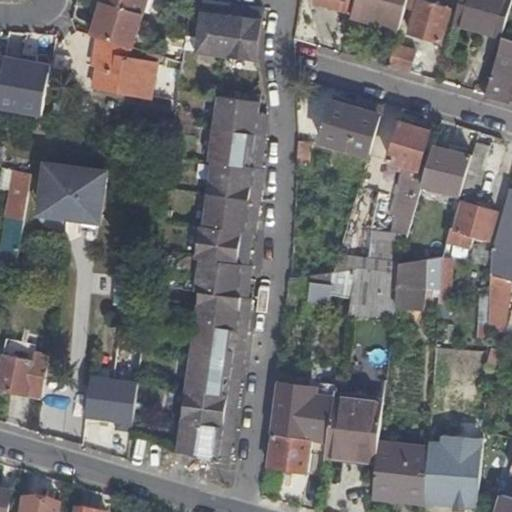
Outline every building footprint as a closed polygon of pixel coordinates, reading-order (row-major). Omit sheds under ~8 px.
[(146,0),(95,0),(95,1),(100,3),(96,15),(90,35),(133,47),(146,0)] [(317,0),(317,2),(354,14),(358,0),(317,0)] [(358,0),(354,14),(353,18),(399,32),(406,9),(408,0),(358,0)] [(423,0),(408,0),(406,9),(417,12),(410,34),(442,43),(453,9),(423,0)] [(511,0),(461,0),(454,25),(502,39),(502,38),(511,3),(511,0)] [(100,3),(95,1),(91,14),(96,15),(100,3)] [(224,55),(230,6),(219,5),(218,11),(202,9),(196,52),(224,55)] [(243,8),(230,6),(224,55),(257,60),(264,7),(249,6),(248,13),(242,12),(243,8)] [(502,39),(486,97),(508,103),(511,89),(511,40),(502,38),(502,39)] [(396,44),(390,68),(409,73),(416,51),(396,44)] [(151,97),(157,64),(124,58),(125,51),(99,47),(93,87),(151,97)] [(0,108),(41,116),(50,66),(3,57),(0,75),(0,108)] [(214,128),(260,133),(261,120),(257,119),(261,94),(250,93),(249,99),(218,95),(214,128)] [(320,141),(369,155),(381,116),(331,102),(320,141)] [(438,134),(401,123),(390,161),(405,166),(404,193),(397,214),(413,220),(423,188),(434,148),(438,134)] [(262,134),(260,133),(214,128),(210,159),(212,159),(261,166),(262,152),(255,152),(256,145),(262,141),(262,134)] [(492,145),(477,140),(473,157),(463,191),(477,195),(492,145)] [(299,143),(298,164),(308,164),(309,143),(299,143)] [(434,148),(423,188),(461,196),(463,191),(473,157),(434,148)] [(260,175),(261,166),(212,159),(208,193),(259,200),(260,185),(254,185),(254,178),(260,175)] [(107,173),(48,164),(41,208),(100,217),(107,173)] [(0,272),(14,276),(21,236),(32,175),(11,170),(0,235),(0,272)] [(256,214),(259,200),(208,193),(203,225),(247,231),(250,232),(252,220),(248,220),(248,213),(256,214)] [(460,201),(452,228),(449,243),(472,249),(477,236),(492,240),(500,212),(460,201)] [(245,244),(247,231),(203,225),(200,225),(196,258),(199,258),(246,264),(248,250),(241,249),(241,243),(245,244)] [(442,225),(433,259),(444,258),(449,243),(452,228),(442,225)] [(374,230),(371,257),(402,260),(404,234),(374,230)] [(341,255),(336,272),(337,272),(356,269),(360,256),(341,254),(341,255)] [(321,259),(323,273),(336,272),(341,255),(321,259)] [(360,256),(356,269),(399,278),(401,263),(402,260),(371,257),(360,256)] [(250,265),(246,264),(199,258),(195,291),(198,291),(242,297),(244,285),(239,285),(240,279),(248,280),(250,265)] [(454,260),(444,258),(440,305),(450,305),(454,260)] [(401,263),(399,278),(396,308),(425,310),(430,260),(401,263)] [(511,262),(500,260),(496,275),(511,278),(511,262)] [(333,300),(351,300),(356,269),(337,272),(335,282),(333,300)] [(356,269),(348,318),(394,321),(396,308),(399,278),(356,269)] [(313,275),(292,278),(288,302),(310,303),(310,299),(312,278),(313,275)] [(511,298),(511,281),(491,275),(488,328),(506,334),(511,298)] [(310,299),(332,303),(333,300),(335,282),(312,278),(310,299)] [(249,298),(242,297),(198,291),(194,324),(195,324),(242,331),(244,319),(239,318),(241,312),(248,313),(249,298)] [(247,331),(242,331),(195,324),(191,356),(219,360),(239,362),(241,351),(237,350),(237,345),(245,346),(247,331)] [(115,429),(131,433),(143,344),(130,343),(128,358),(124,382),(109,380),(91,377),(86,416),(116,420),(115,426),(115,429)] [(488,363),(502,367),(507,352),(493,348),(488,363)] [(0,355),(0,389),(42,398),(49,356),(34,353),(32,360),(0,354),(0,355)] [(124,382),(128,358),(113,356),(109,380),(124,382)] [(237,374),(239,362),(219,360),(191,356),(186,389),(238,396),(240,381),(233,380),(233,374),(237,374)] [(281,380),(274,434),(313,439),(328,441),(335,399),(317,396),(318,386),(281,380)] [(236,411),(238,396),(186,389),(182,422),(230,428),(232,416),(228,416),(228,410),(236,411)] [(328,441),(326,456),(378,462),(380,442),(385,405),(335,399),(328,441)] [(85,421),(115,426),(116,420),(86,416),(85,421)] [(229,439),(230,428),(182,422),(178,451),(228,465),(231,446),(224,445),(225,439),(229,439)] [(313,439),(274,434),(269,467),(309,472),(313,439)] [(429,441),(429,448),(426,494),(425,503),(480,507),(484,442),(443,439),(443,442),(429,441)] [(378,462),(374,498),(392,500),(393,491),(426,494),(429,448),(380,442),(378,462)] [(393,491),(392,500),(425,503),(426,494),(393,491)] [(7,511),(11,494),(0,492),(0,511),(7,511)] [(511,511),(511,498),(504,496),(502,495),(497,511),(511,511)] [(25,511),(67,511),(69,500),(27,497),(25,511)]
